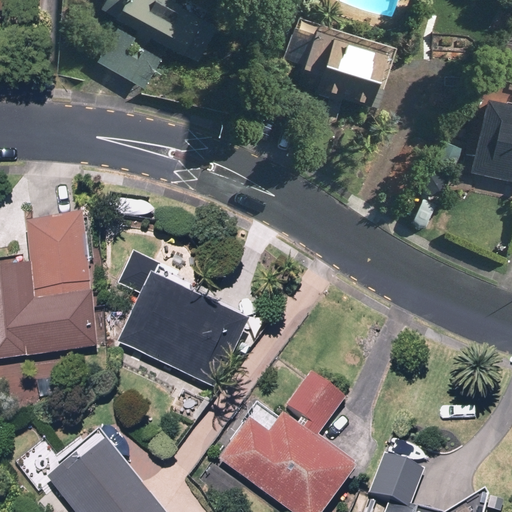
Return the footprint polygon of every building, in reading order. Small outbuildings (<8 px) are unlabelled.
[(105,0),(99,14),(136,32),(133,38),(146,44),(149,39),(180,54),(190,33),(209,42),(216,28),(202,20),(207,9),(188,0),(105,0)] [(394,53),(298,18),(283,60),(301,66),(294,84),(373,112),(394,53)] [(133,39),(115,28),(96,60),(143,89),(161,60),(143,49),(135,61),(124,54),(133,39)] [(511,105),(484,100),(470,176),(511,184),(511,105)] [(24,269),(0,271),(0,361),(92,353),(80,218),(29,222),(33,279),(42,278),(44,300),(27,302),(24,269)] [(205,304),(146,279),(152,267),(127,255),(113,284),(133,293),(112,337),(198,380),(217,342),(228,348),(238,328),(252,335),(263,313),(212,288),(205,304)] [(341,400),(306,376),(264,435),(242,420),(213,461),(285,511),(320,511),(355,463),(316,435),(341,400)] [(77,436),(52,457),(46,450),(28,464),(67,511),(161,511),(146,493),(142,497),(135,488),(138,485),(94,432),(82,442),(77,436)] [(398,463),(380,456),(366,497),(384,503),(398,463)] [(447,511),(430,511),(381,505),(379,511),(480,511),(485,496),(479,493),(447,511)]
